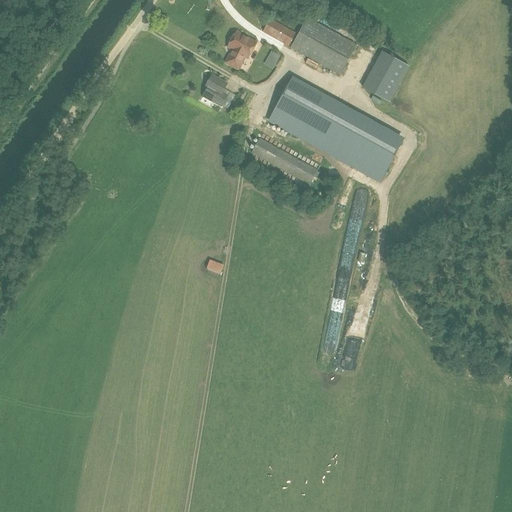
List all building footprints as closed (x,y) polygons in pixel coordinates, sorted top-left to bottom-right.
[(341,75),(357,45),(308,18),(291,48),(341,75)] [(289,47),(296,33),(271,19),(263,32),(289,47)] [(244,61),(245,62),(246,62),(257,44),(237,32),(233,39),(232,38),(230,39),(228,43),(228,45),(229,45),(228,48),(233,50),(226,63),(239,71),(244,61)] [(275,52),(270,63),(277,67),(283,56),(275,52)] [(383,52),(363,88),(389,102),(409,67),(383,52)] [(227,96),(222,94),(227,84),(212,76),(206,88),(208,89),(204,97),(222,107),(227,96)] [(290,83),(271,120),(381,181),(401,144),(290,83)] [(227,110),(234,114),(238,108),(231,104),(227,110)] [(284,131),(281,136),(290,141),(293,136),(284,131)] [(310,185),(317,171),(260,139),(252,153),(310,185)] [(209,260),(206,269),(221,275),(224,265),(209,260)] [(361,372),(376,319),(364,316),(349,369),(361,372)] [(341,347),(343,339),(333,336),(331,344),(341,347)]
